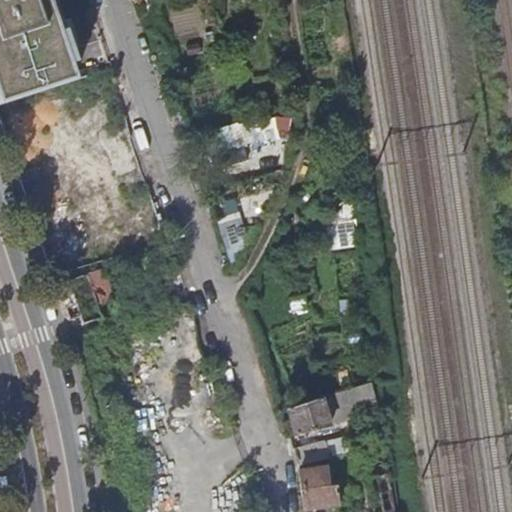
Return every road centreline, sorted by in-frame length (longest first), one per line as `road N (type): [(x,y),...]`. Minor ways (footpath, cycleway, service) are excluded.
road 1 (unclassified): [(116,0),(280,511)]
road 2 (tertiary): [(73,511),(36,340),(0,231)]
